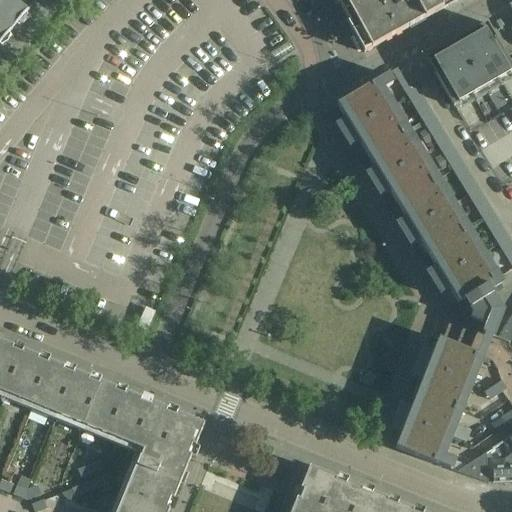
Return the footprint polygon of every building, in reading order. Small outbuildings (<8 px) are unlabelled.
[(0,0),(0,43),(9,31),(11,32),(28,11),(13,0),(0,0)] [(37,0),(13,0),(28,11),(37,0)] [(335,0),(353,32),(352,33),(363,54),(461,0),(335,0)] [(511,68),(487,25),(474,32),(426,60),(453,108),(500,81),(511,74),(511,68)] [(392,72),(396,79),(406,72),(402,66),(392,72)] [(396,79),(399,85),(410,79),(406,72),(396,79)] [(393,86),(386,76),(336,106),(464,316),(461,326),(482,334),(481,335),(492,339),(502,313),(486,288),(493,284),(378,95),(393,86)] [(413,85),(410,79),(399,85),(403,91),(413,85)] [(403,91),(406,96),(407,97),(417,91),(416,89),(413,85),(403,91)] [(417,91),(407,97),(411,104),(421,97),(418,92),(417,91)] [(421,97),(411,104),(415,110),(425,103),(421,97)] [(415,110),(418,116),(429,110),(425,103),(415,110)] [(432,116),(429,110),(418,116),(422,122),(432,116)] [(436,122),(432,116),(422,122),(426,128),(436,122)] [(426,128),(430,134),(440,128),(436,122),(426,128)] [(444,134),(440,128),(430,134),(434,141),(444,134)] [(434,141),(437,147),(448,141),(444,134),(434,141)] [(437,147),(441,153),(452,147),(448,141),(437,147)] [(455,153),(452,147),(441,153),(445,159),(455,153)] [(445,159),(449,166),(459,159),(455,153),(445,159)] [(449,166),(453,172),(463,165),(459,159),(449,166)] [(467,172),(463,165),(453,172),(457,178),(467,172)] [(471,178),(467,172),(457,178),(460,184),(471,178)] [(460,184),(464,190),(474,184),(471,178),(460,184)] [(464,190),(468,196),(478,190),(474,184),(464,190)] [(468,196),(472,203),(482,196),(478,190),(468,196)] [(472,203),(476,209),(486,203),(482,196),(472,203)] [(476,209),(479,215),(490,209),(486,203),(476,209)] [(479,215),(483,221),(494,215),(490,209),(479,215)] [(483,221),(487,227),(497,221),(494,215),(483,221)] [(487,227),(491,234),(501,227),(497,221),(487,227)] [(491,234),(495,240),(505,233),(501,227),(491,234)] [(509,240),(505,233),(495,240),(498,246),(509,240)] [(498,246),(502,252),(511,246),(511,244),(509,240),(498,246)] [(511,254),(511,246),(502,252),(506,259),(511,254)] [(136,331),(145,335),(154,313),(145,309),(136,331)] [(511,329),(507,326),(503,332),(511,337),(511,329)] [(511,339),(511,337),(503,332),(497,340),(509,344),(511,339)] [(477,355),(438,340),(395,450),(450,471),(454,460),(438,454),(477,355)] [(13,348),(0,342),(0,393),(145,452),(138,469),(138,468),(118,511),(168,511),(169,510),(166,509),(170,500),(173,501),(191,457),(188,456),(192,447),(195,448),(204,426),(176,414),(175,418),(166,414),(167,410),(151,404),(150,407),(140,403),(141,400),(125,394),(124,397),(114,393),(116,390),(99,383),(98,386),(89,382),(90,379),(74,373),(73,376),(63,372),(64,369),(48,362),(47,365),(37,362),(39,358),(23,352),(21,355),(12,351),(13,348)] [(497,396),(505,390),(501,383),(492,389),(497,396)] [(492,389),(484,394),(489,401),(497,396),(492,389)] [(511,419),(509,414),(500,420),(505,427),(511,422),(511,419)] [(471,432),(456,426),(451,438),(466,444),(471,432)] [(504,467),(492,468),(493,484),(511,483),(511,437),(504,442),(511,455),(504,460),(504,467)] [(488,485),(482,457),(458,472),(457,474),(488,485)] [(98,463),(86,468),(90,476),(102,471),(98,463)] [(78,481),(90,476),(86,468),(75,473),(78,481)] [(337,480),(309,469),(300,491),(303,492),(300,501),(297,500),(291,511),(413,511),(397,504),(396,508),(387,504),(388,501),(372,494),(371,497),(361,493),(362,490),(346,484),(345,487),(336,483),(337,480)] [(104,477),(92,482),(95,490),(107,485),(104,477)] [(12,486),(1,482),(0,484),(0,490),(9,494),(12,486)] [(84,494),(95,490),(92,482),(80,486),(84,494)] [(72,499),(84,494),(80,486),(68,491),(72,499)] [(27,492),(16,488),(13,496),(27,502),(27,492)] [(27,502),(41,496),(38,488),(27,492),(27,502)] [(40,511),(46,510),(43,502),(31,506),(33,511),(40,511)]
